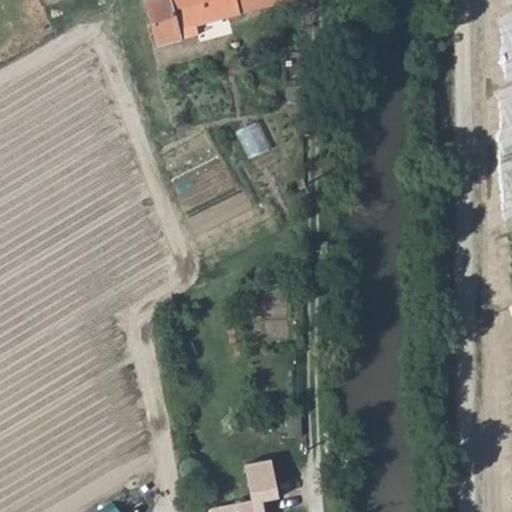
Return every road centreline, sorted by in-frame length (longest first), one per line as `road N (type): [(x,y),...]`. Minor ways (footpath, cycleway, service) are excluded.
road 1 (track): [(318,0),(311,426),(319,511)]
road 2 (track): [(466,511),(462,0)]
